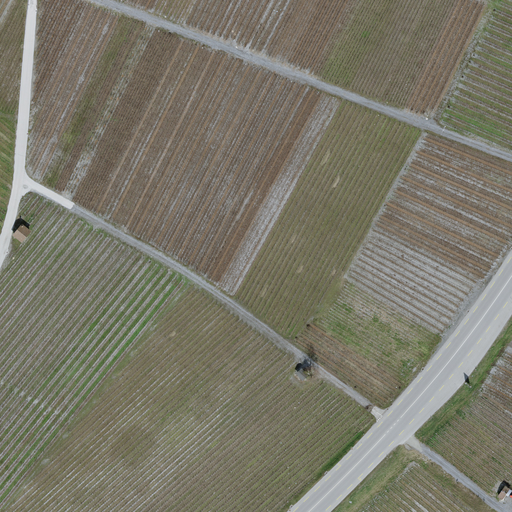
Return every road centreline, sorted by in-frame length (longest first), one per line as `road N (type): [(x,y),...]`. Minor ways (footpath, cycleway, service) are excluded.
road 1 (track): [(19,179),(174,267),(500,511)]
road 2 (track): [(99,0),(511,156)]
road 3 (primary): [(511,274),(431,383),(307,511)]
road 4 (track): [(19,179),(33,0)]
